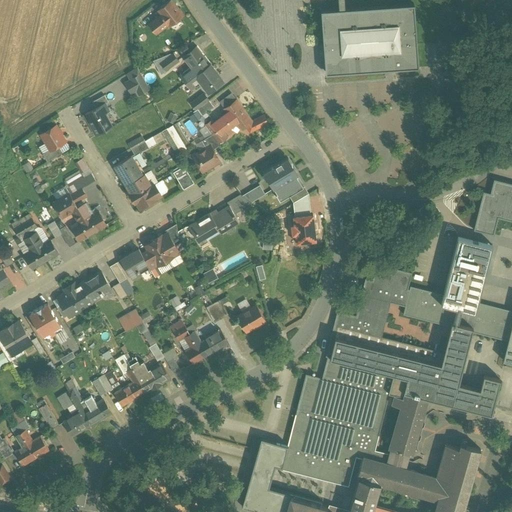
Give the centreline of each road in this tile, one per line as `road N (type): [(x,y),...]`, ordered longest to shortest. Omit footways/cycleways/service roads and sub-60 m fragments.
road 1 (residential): [(293,130),(328,184),(336,215),(320,312),(296,345),(263,370),(107,450),(92,472),(83,511)]
road 2 (residential): [(196,0),(293,130)]
road 3 (residential): [(136,230),(0,306)]
road 4 (residential): [(266,148),(136,230)]
road 5 (residential): [(136,230),(65,109)]
